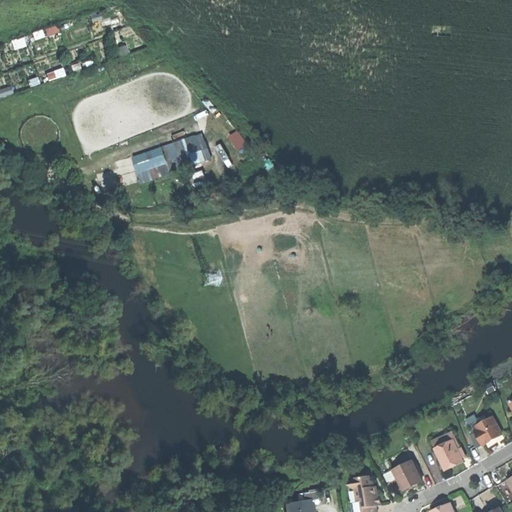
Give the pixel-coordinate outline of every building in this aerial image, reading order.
[(195,136),(183,141),(192,165),(212,158),(203,134),(195,137),(195,136)] [(183,141),(161,148),(166,163),(139,172),(143,183),(192,165),(183,141)] [(161,148),(134,158),(139,172),(166,163),(161,148)] [(482,446),(483,447),(492,441),(502,436),(492,418),(475,428),(477,431),(481,436),(478,438),(482,446)] [(432,442),(435,449),(454,441),(456,440),(453,433),(432,442)] [(476,449),(482,446),(478,438),(474,433),(469,436),(473,441),(472,442),(476,449)] [(435,449),(445,471),(455,467),(464,463),(463,461),(461,456),(458,450),(454,441),(435,449)] [(412,460),(393,469),(402,488),(410,484),(412,487),(416,484),(422,482),(412,460)] [(392,471),(386,474),(391,483),(397,480),(392,471)] [(376,511),(376,507),(381,506),(381,502),(380,496),(376,496),(375,491),(374,492),(373,483),(370,483),(369,477),(352,479),(350,483),(351,488),(354,492),(356,492),(358,504),(351,505),(352,511),(376,511)] [(510,509),(511,507),(511,490),(507,482),(498,488),(510,509)] [(312,511),(310,501),(321,499),(318,490),(309,491),(309,493),(302,494),(304,501),(289,504),(290,511),(312,511)] [(453,511),(450,503),(430,511),(453,511)]
